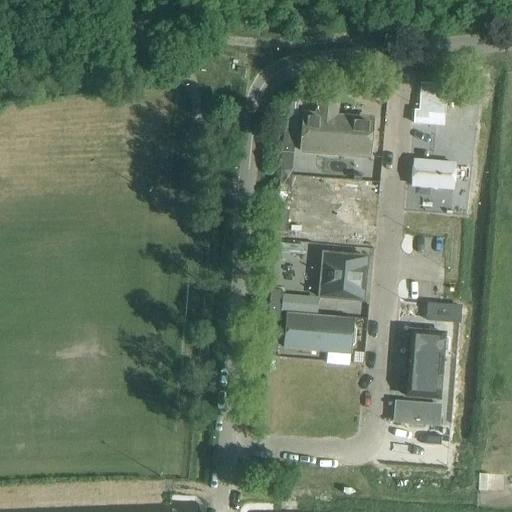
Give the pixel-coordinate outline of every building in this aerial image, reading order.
[(414,111),(413,124),(433,126),(434,113),(446,114),(448,87),(422,85),(420,112),(414,111)] [(303,114),(300,154),(371,160),(374,120),(337,117),(338,108),(325,107),(325,116),(303,114)] [(294,146),(295,126),(284,125),(282,145),(294,146)] [(457,166),(414,162),(411,190),(455,194),(457,166)] [(290,190),(291,173),(292,170),(280,169),(278,189),(290,190)] [(297,185),(297,193),(337,192),(337,184),(297,185)] [(286,233),(288,213),(276,212),(275,232),(286,233)] [(364,259),(320,256),(317,302),(361,306),(364,259)] [(270,294),(268,314),(280,315),(281,295),(270,294)] [(280,315),(268,314),(266,334),(278,335),(280,315)] [(284,317),(282,354),(352,359),(354,321),(284,317)] [(446,335),(407,332),(402,400),(441,403),(446,335)] [(388,411),(387,422),(418,425),(439,427),(440,415),(419,413),(388,411)]
